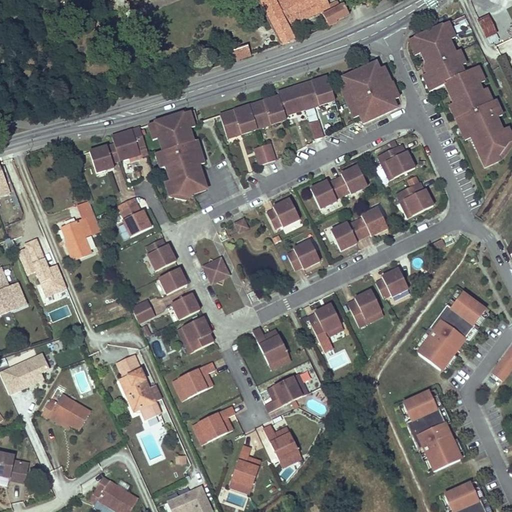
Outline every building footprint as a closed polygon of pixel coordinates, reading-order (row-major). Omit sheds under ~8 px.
[(75,0),(74,0),(64,6),(68,13),(80,7),(75,0)] [(307,0),(280,13),(274,2),(273,0),(255,0),(280,47),(295,42),(288,28),(321,12),(323,17),(322,17),(328,28),(337,24),(336,22),(349,16),(344,6),(340,8),(338,4),(327,9),(326,5),(327,5),(324,0),(307,0)] [(278,0),(274,2),(280,13),(307,0),(278,0)] [(68,13),(64,6),(53,12),(57,19),(68,13)] [(80,7),(68,13),(71,19),(83,12),(80,7)] [(489,16),(478,20),(486,40),(497,35),(489,16)] [(447,24),(443,25),(450,41),(456,38),(449,22),(447,24)] [(421,68),(424,75),(427,74),(434,90),(443,86),(442,83),(464,73),(461,66),(455,53),(450,41),(443,25),(414,38),(421,54),(426,66),(421,68)] [(497,35),(487,40),(490,46),(500,41),(497,35)] [(414,38),(407,41),(414,57),(421,54),(414,38)] [(226,54),(229,63),(250,57),(251,56),(248,47),(226,54)] [(455,53),(461,66),(466,64),(460,51),(455,53)] [(372,65),(340,79),(359,120),(361,125),(395,109),(378,71),(375,64),(372,65)] [(479,67),(472,70),(479,85),(485,82),(479,67)] [(471,139),(485,169),(501,162),(499,158),(508,145),(502,131),(496,119),(489,103),(487,104),(482,91),(479,85),(472,70),(470,70),(464,73),(442,83),(443,86),(445,85),(454,104),(463,124),(464,124),(471,139)] [(422,76),(429,92),(432,91),(434,90),(427,74),(424,75),(422,76)] [(326,77),(296,87),(302,105),(317,100),(319,106),(335,101),(327,77),(326,77)] [(277,97),(283,115),(294,112),(294,114),(304,111),(302,105),(296,87),(276,93),(277,97)] [(486,89),(482,91),(487,104),(489,103),(492,102),(486,89)] [(277,97),(248,106),(253,123),(268,119),(270,124),(284,119),(284,117),(283,115),(277,97)] [(317,100),(302,105),(304,111),(319,106),(317,100)] [(489,103),(496,119),(503,116),(496,100),(492,102),(489,103)] [(454,104),(448,106),(458,127),(463,124),(454,104)] [(248,106),(219,116),(224,133),(238,128),(240,134),(255,129),(253,123),(248,106)] [(188,112),(182,114),(187,130),(193,128),(188,112)] [(182,114),(152,124),(157,139),(161,153),(159,153),(164,169),(168,182),(172,194),(174,194),(189,197),(189,196),(204,191),(197,167),(192,151),(194,151),(191,143),(187,130),(182,114)] [(268,119),(253,123),(255,129),(270,124),(268,119)] [(329,120),(321,123),(324,131),(332,128),(329,120)] [(316,121),(308,124),(313,141),(321,138),(316,121)] [(152,124),(146,126),(151,141),(157,139),(152,124)] [(463,124),(458,127),(465,142),(471,139),(464,124),(463,124)] [(113,144),(119,161),(128,158),(128,157),(138,153),(136,147),(144,144),(139,128),(133,130),(111,137),(113,144)] [(238,128),(224,133),(226,138),(240,134),(238,128)] [(511,136),(508,128),(502,131),(508,145),(511,142),(511,136)] [(511,145),(511,142),(508,145),(499,158),(501,162),(511,145)] [(113,144),(88,152),(95,174),(104,171),(104,169),(112,166),(111,164),(119,161),(113,144)] [(261,147),(266,163),(274,161),(269,144),(261,147)] [(400,146),(376,157),(380,165),(384,163),(392,179),(411,170),(407,162),(409,162),(405,153),(403,153),(400,146)] [(261,147),(253,149),(258,166),(266,163),(261,147)] [(194,151),(192,151),(197,167),(203,166),(198,149),(194,151)] [(159,153),(153,155),(158,171),(164,169),(159,153)] [(384,163),(380,165),(388,182),(392,179),(384,163)] [(340,177),(333,181),(341,197),(348,193),(349,195),(366,187),(357,169),(349,173),(348,171),(339,175),(340,177)] [(0,172),(0,196),(9,193),(0,172)] [(31,204),(20,179),(11,183),(21,208),(31,204)] [(309,192),(318,210),(335,202),(334,200),(341,197),(333,181),(326,184),(325,182),(316,186),(317,188),(309,192)] [(168,182),(162,184),(167,198),(168,198),(188,202),(189,197),(174,194),(172,194),(168,182)] [(418,183),(394,195),(398,203),(403,201),(410,217),(429,208),(426,200),(427,199),(423,190),(422,191),(418,183)] [(403,201),(398,203),(406,219),(410,217),(403,201)] [(272,210),(265,214),(273,230),(280,226),(281,228),(298,220),(289,202),(281,205),(280,204),(271,208),(272,210)] [(89,203),(77,207),(82,220),(84,219),(91,235),(100,232),(89,203)] [(129,238),(148,229),(144,221),(146,220),(141,211),(139,212),(136,205),(120,213),(123,220),(121,221),(129,238)] [(360,219),(353,222),(361,238),(368,235),(369,237),(378,233),(377,231),(385,227),(376,208),(359,217),(360,219)] [(84,219),(82,220),(61,228),(67,244),(65,245),(73,263),(90,255),(84,238),(91,235),(84,219)] [(244,222),(236,226),(238,230),(247,226),(244,222)] [(345,224),(328,232),(337,250),(345,247),(346,248),(355,244),(354,242),(361,238),(353,222),(346,226),(345,224)] [(21,236),(11,240),(21,264),(24,273),(35,268),(21,236)] [(161,239),(145,247),(148,254),(146,255),(154,272),(173,263),(169,255),(171,254),(166,245),(164,246),(161,239)] [(292,252),(285,255),(293,271),(300,268),(301,270),(310,266),(309,264),(317,260),(308,241),(291,250),(292,252)] [(220,259),(202,268),(211,285),(228,277),(220,259)] [(277,278),(277,263),(246,262),(246,277),(277,278)] [(0,269),(0,315),(25,305),(17,285),(8,288),(0,269)] [(166,295),(184,286),(180,278),(182,278),(178,269),(157,278),(166,295)] [(381,280),(374,283),(381,299),(389,296),(390,298),(406,290),(397,271),(390,275),(389,273),(380,278),(381,280)] [(346,304),(357,328),(365,324),(363,320),(379,312),(370,293),(362,297),(362,295),(352,299),(353,301),(346,304)] [(188,295),(170,304),(178,321),(198,311),(197,308),(194,302),(192,303),(188,295)] [(452,359),(473,329),(472,328),(484,313),(461,295),(449,311),(445,308),(427,332),(431,335),(416,356),(439,373),(451,358),(452,359)] [(147,301),(131,308),(134,315),(134,316),(150,308),(147,301)] [(333,334),(341,330),(330,306),(322,310),(321,309),(312,313),(313,315),(306,319),(315,337),(331,329),(333,334)] [(150,308),(134,316),(137,323),(154,315),(150,308)] [(379,312),(363,320),(365,324),(381,316),(379,312)] [(184,346),(188,354),(212,342),(208,335),(210,334),(205,325),(203,326),(200,318),(181,328),(189,344),(184,346)] [(181,328),(176,330),(184,346),(189,344),(181,328)] [(248,333),(263,367),(283,358),(272,332),(264,336),(265,339),(261,341),(256,329),(248,333)] [(331,329),(315,337),(317,342),(326,338),(333,334),(331,329)] [(326,338),(317,342),(324,355),(332,351),(326,338)] [(501,384),(511,368),(511,348),(491,376),(501,384)] [(43,355),(0,373),(0,374),(7,390),(41,375),(50,371),(43,355)] [(122,379),(118,381),(126,399),(129,397),(135,411),(139,409),(145,421),(159,415),(154,403),(161,400),(154,386),(147,390),(133,357),(116,364),(122,379)] [(283,358),(263,367),(266,372),(286,363),(283,358)] [(175,377),(185,396),(210,384),(206,376),(203,378),(201,374),(212,368),(209,361),(175,377)] [(43,380),(41,375),(7,390),(9,395),(43,380)] [(297,375),(292,378),(301,397),(306,395),(297,375)] [(175,377),(170,379),(179,399),(185,396),(175,377)] [(292,378),(266,389),(270,397),(273,396),(275,400),(263,405),(267,413),(301,397),(292,378)] [(452,444),(437,411),(435,412),(427,394),(401,406),(409,424),(404,426),(417,453),(421,451),(432,475),(458,463),(450,445),(452,444)] [(47,419),(48,418),(51,414),(63,422),(79,431),(90,412),(61,395),(55,407),(49,403),(41,415),(47,419)] [(129,397),(126,399),(132,412),(135,411),(129,397)] [(230,407),(196,423),(206,442),(231,430),(227,422),(224,424),(222,420),(233,414),(232,413),(230,407)] [(51,414),(48,418),(61,426),(63,422),(51,414)] [(327,426),(321,422),(314,435),(319,438),(327,426)] [(196,423),(191,425),(200,445),(206,442),(196,423)] [(261,429),(278,463),(297,453),(285,428),(277,432),(279,435),(275,437),(269,425),(261,429)] [(229,481),(250,488),(259,462),(250,459),(249,462),(245,461),(249,449),(241,446),(229,481)] [(14,461),(15,457),(0,453),(0,474),(0,476),(10,479),(9,481),(25,485),(29,465),(14,461)] [(297,453),(278,463),(280,468),(300,459),(297,453)] [(95,505),(95,504),(98,501),(111,509),(115,511),(130,511),(137,500),(127,494),(117,487),(103,478),(88,501),(95,505)] [(250,488),(229,481),(227,487),(248,494),(250,488)] [(121,482),(117,487),(127,494),(130,488),(121,482)] [(482,511),(478,503),(477,503),(469,485),(442,497),(448,511),(482,511)] [(210,511),(200,488),(166,503),(169,511),(210,511)] [(98,501),(95,504),(107,511),(109,511),(111,509),(98,501)]
